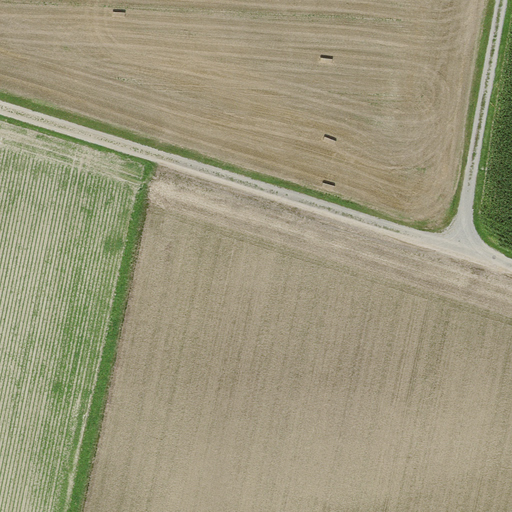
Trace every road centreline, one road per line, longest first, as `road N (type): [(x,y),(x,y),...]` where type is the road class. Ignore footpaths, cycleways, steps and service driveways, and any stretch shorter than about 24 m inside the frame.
road 1 (track): [(511,265),(0,109)]
road 2 (track): [(459,249),(505,0)]
